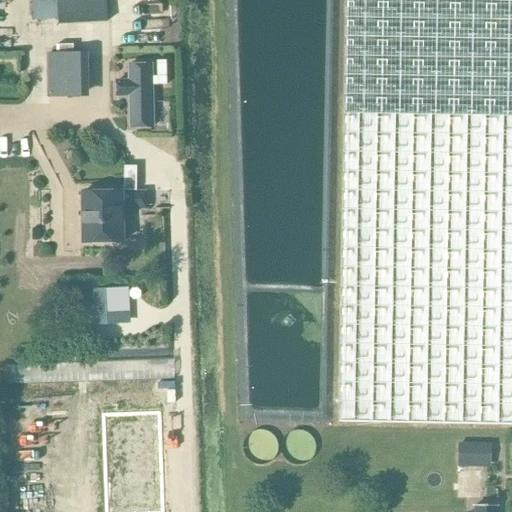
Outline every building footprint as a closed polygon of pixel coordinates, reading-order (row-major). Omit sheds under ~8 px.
[(106,20),(105,0),(32,0),(33,21),(106,20)] [(511,0),(347,0),(340,423),(511,425),(511,0)] [(49,55),(49,96),(81,95),(81,54),(49,55)] [(128,97),(129,129),(154,128),(152,64),(128,64),(128,80),(116,81),(117,97),(128,97)] [(83,193),(84,243),(124,242),(123,210),(147,210),(146,192),(83,193)] [(163,511),(160,413),(103,415),(105,511),(163,511)] [(201,463),(201,440),(190,440),(191,463),(201,463)] [(458,441),(458,464),(490,465),(490,442),(458,441)]
